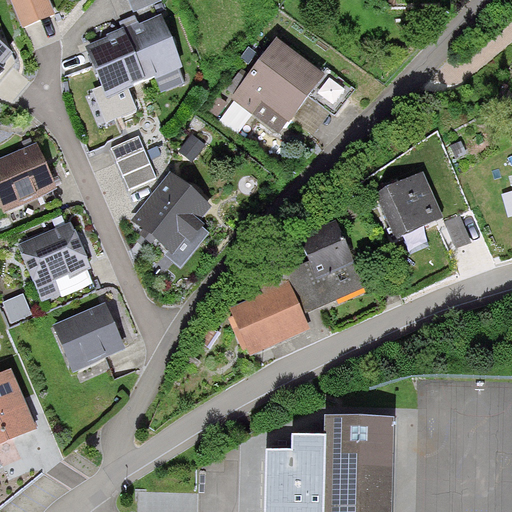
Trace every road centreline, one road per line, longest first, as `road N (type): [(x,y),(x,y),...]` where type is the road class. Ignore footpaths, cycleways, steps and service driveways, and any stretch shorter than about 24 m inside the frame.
road 1 (residential): [(124,467),(115,431),(189,307),(479,0)]
road 2 (residential): [(124,467),(235,396),(363,332),(511,273)]
